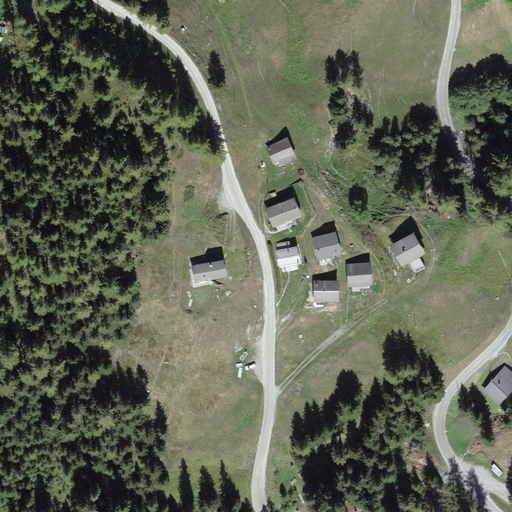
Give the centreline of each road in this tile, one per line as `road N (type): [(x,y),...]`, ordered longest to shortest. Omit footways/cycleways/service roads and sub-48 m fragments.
road 1 (track): [(94,0),(169,43),(196,76),(264,258),(270,396),(261,511)]
road 2 (track): [(511,207),(473,174),(441,111),(455,0)]
road 3 (track): [(491,511),(445,457),(437,429),(443,400),(511,323)]
road 4 (track): [(270,393),(386,299)]
